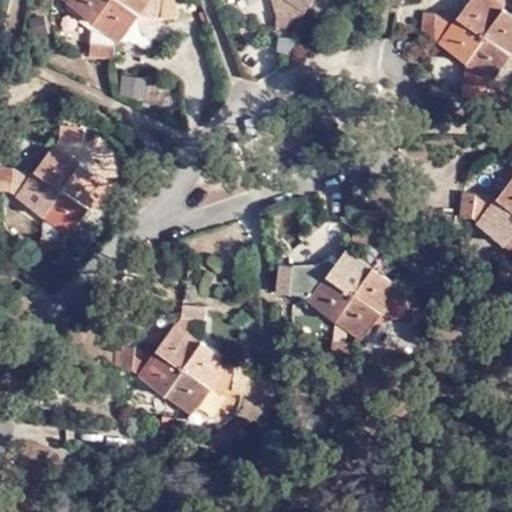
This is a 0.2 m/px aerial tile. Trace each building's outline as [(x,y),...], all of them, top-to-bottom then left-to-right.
[(115,44),(139,13),(150,0),(59,0),(81,16),(77,21),(89,30),(87,59),(111,60),(112,47),(115,44)] [(164,0),(150,0),(139,13),(161,17),(164,0)] [(176,0),(164,0),(161,17),(172,20),(176,0)] [(299,22),(302,17),(314,0),(269,0),(274,19),(273,32),(277,32),(296,34),(297,25),(299,22)] [(511,52),(511,15),(493,0),(468,0),(436,39),(488,81),(511,52)] [(431,32),(434,9),(421,7),(419,30),(431,32)] [(458,12),(434,9),(431,32),(436,39),(458,12)] [(42,16),(26,19),(30,39),(46,36),(42,16)] [(122,97),(149,98),(150,76),(123,76),(122,97)] [(482,99),(482,89),(459,85),(458,95),(482,99)] [(83,127),(60,123),(58,135),(81,138),(83,127)] [(108,182),(53,141),(13,197),(67,236),(88,208),(103,187),(108,182)] [(8,168),(0,166),(0,188),(5,190),(8,168)] [(476,217),(511,251),(511,176),(497,194),(481,213),(476,217)] [(458,208),(469,210),(474,189),(463,186),(458,208)] [(109,210),(111,188),(103,187),(88,208),(109,210)] [(111,188),(109,212),(119,212),(122,189),(111,188)] [(469,210),(481,213),(497,194),(474,189),(469,210)] [(374,246),(374,233),(350,230),(350,243),(374,246)] [(60,244),(38,239),(36,250),(59,255),(60,244)] [(350,243),(346,248),(372,267),(374,246),(350,243)] [(395,293),(400,286),(372,267),(346,248),(324,276),(304,301),(358,341),(379,314),(413,318),(416,295),(395,293)] [(287,296),(300,297),(302,274),(303,265),(290,264),(287,296)] [(511,278),(511,268),(495,265),(493,275),(511,278)] [(300,297),(304,301),(324,276),(302,274),(300,297)] [(207,306),(185,301),(182,314),(205,319),(207,306)] [(136,375),(165,397),(188,414),(190,416),(214,385),(230,365),(232,362),(178,320),(136,375)] [(128,367),(133,345),(121,342),(117,365),(128,367)] [(330,348),(329,357),(352,358),(352,349),(330,348)] [(230,365),(214,385),(234,389),(240,367),(230,365)] [(240,367),(234,389),(246,392),(250,370),(240,367)] [(20,393),(9,382),(0,391),(0,395),(9,405),(20,393)] [(165,397),(160,417),(183,423),(188,414),(165,397)] [(181,433),(183,423),(160,417),(158,428),(181,433)]
